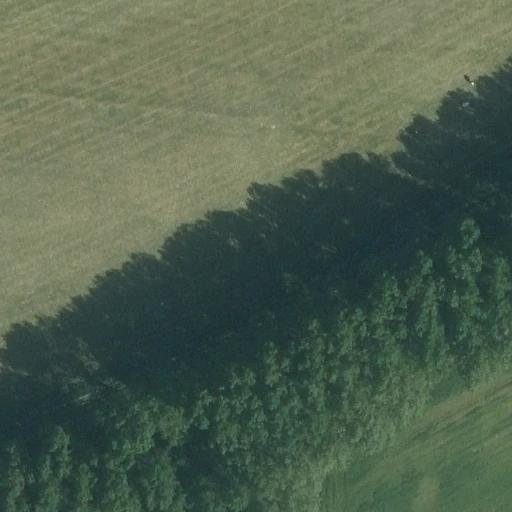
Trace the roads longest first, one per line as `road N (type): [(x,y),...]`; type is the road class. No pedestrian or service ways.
road 1 (track): [(251,342),(365,259),(511,176)]
road 2 (track): [(0,444),(251,342)]
